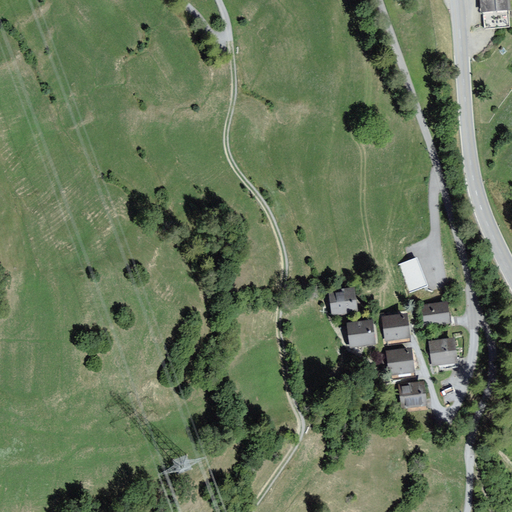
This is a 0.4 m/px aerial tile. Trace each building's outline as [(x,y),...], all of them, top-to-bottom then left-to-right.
[(506,0),(480,0),(483,33),(509,31),(506,0)] [(403,267),(412,287),(424,282),(415,262),(403,267)] [(354,289),(329,292),(332,316),(357,314),(354,289)] [(447,304),(419,308),(422,329),(450,325),(447,304)] [(409,338),(406,315),(381,319),(384,342),(409,338)] [(375,344),(371,321),(347,324),(350,348),(375,344)] [(454,340),(429,343),(431,365),(457,363),(454,340)] [(411,351),(386,354),(389,376),(413,373),(411,351)] [(424,383),(398,386),(401,407),(426,404),(424,383)]
